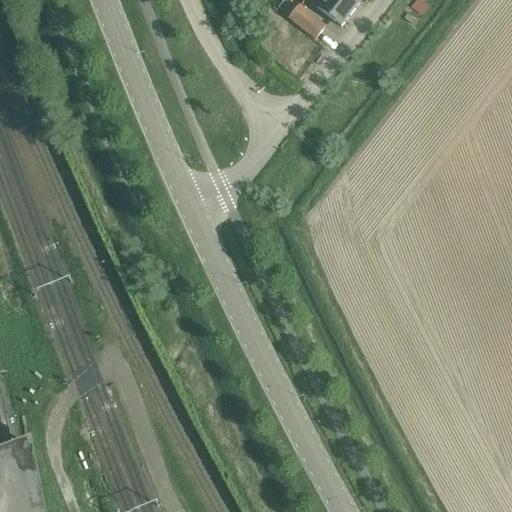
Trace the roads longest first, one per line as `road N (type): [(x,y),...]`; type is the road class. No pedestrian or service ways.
road 1 (tertiary): [(343,511),(189,207)]
road 2 (tertiary): [(189,207),(103,0)]
road 3 (unclassified): [(382,0),(278,133)]
road 4 (unclassified): [(278,133),(217,55),(188,0)]
